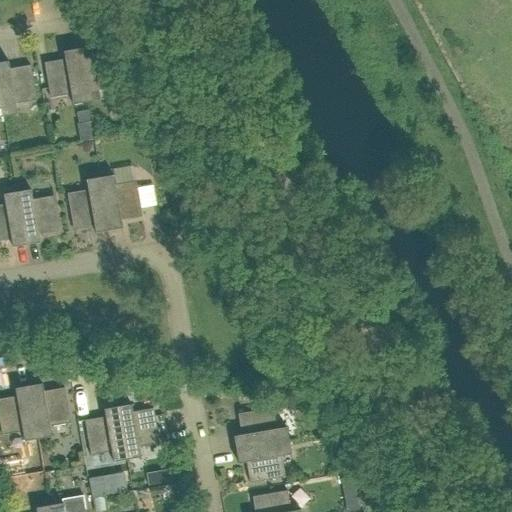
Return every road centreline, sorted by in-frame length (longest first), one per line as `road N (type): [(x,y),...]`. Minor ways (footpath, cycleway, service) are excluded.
road 1 (residential): [(0,278),(155,252),(164,257),(185,354),(179,386)]
road 2 (residential): [(179,386),(0,346)]
road 3 (residential): [(179,386),(195,406),(213,511)]
